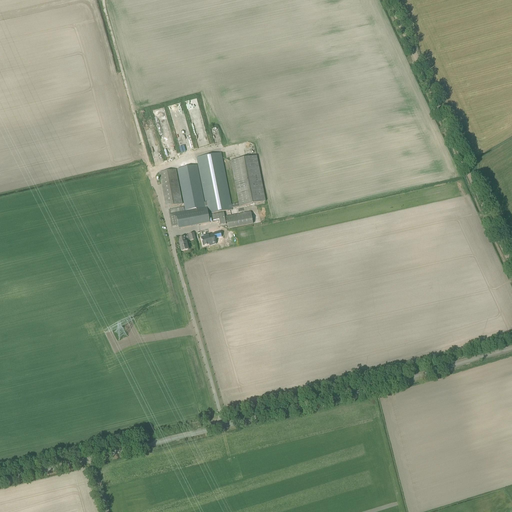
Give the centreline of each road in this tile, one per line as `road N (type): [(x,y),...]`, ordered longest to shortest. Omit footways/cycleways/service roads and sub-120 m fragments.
road 1 (unclassified): [(222,425),(511,347)]
road 2 (track): [(388,0),(511,270)]
road 3 (unclassified): [(0,482),(222,425)]
road 4 (unclassified): [(222,425),(173,249)]
